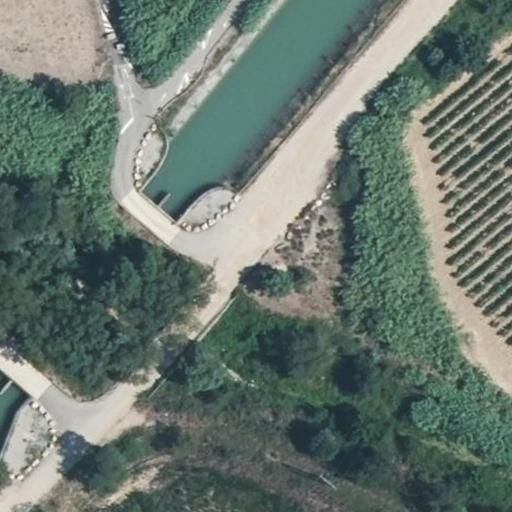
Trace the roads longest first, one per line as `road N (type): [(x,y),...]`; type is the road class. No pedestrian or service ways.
road 1 (track): [(232,268),(440,0)]
road 2 (track): [(89,434),(232,268)]
